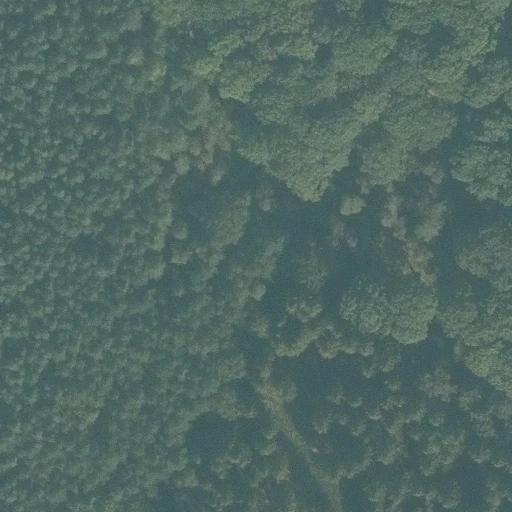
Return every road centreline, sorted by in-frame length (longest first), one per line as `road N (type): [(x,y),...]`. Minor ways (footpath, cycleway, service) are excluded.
road 1 (track): [(170,0),(258,157),(300,212),(511,341)]
road 2 (track): [(135,511),(300,212)]
